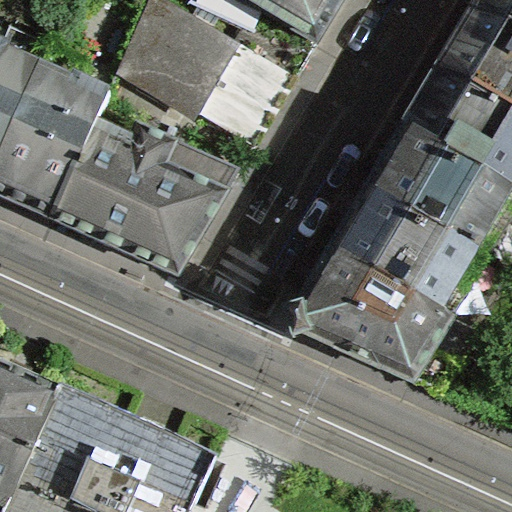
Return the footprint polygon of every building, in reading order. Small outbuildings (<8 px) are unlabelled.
[(211,29),(191,17),(162,0),(150,0),(121,67),(255,147),(295,79),(235,43),(211,29)] [(201,0),(191,17),(211,29),(218,19),(242,30),(235,43),(295,79),(327,25),(342,0),(201,0)] [(511,0),(482,0),(478,7),(511,28),(511,0)] [(511,28),(478,7),(460,37),(442,67),(511,109),(511,28)] [(0,195),(15,202),(51,219),(52,219),(94,125),(108,96),(75,81),(84,62),(50,46),(38,70),(0,154),(0,195)] [(0,154),(38,70),(3,54),(5,50),(0,47),(0,154)] [(407,128),(510,190),(511,187),(511,109),(442,67),(424,98),(407,128)] [(226,194),(165,166),(175,145),(138,128),(132,142),(94,125),(52,219),(177,276),(193,249),(226,194)] [(510,190),(407,128),(386,162),(371,188),(474,251),(486,258),(503,232),(490,224),(510,190)] [(467,292),(454,284),(474,251),(371,188),(352,220),(335,249),(451,319),(467,292)] [(451,319),(335,249),(290,323),(291,326),(359,356),(440,393),(441,389),(455,366),(458,363),(434,349),(451,319)] [(0,365),(0,504),(7,507),(59,392),(2,367),(0,365)] [(7,507),(4,511),(191,511),(216,458),(134,421),(61,388),(59,392),(7,507)]
